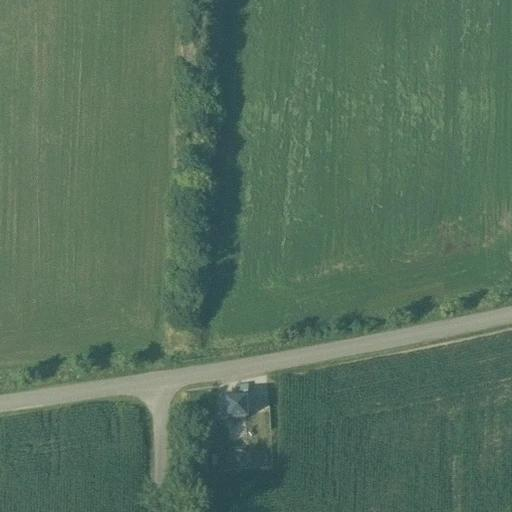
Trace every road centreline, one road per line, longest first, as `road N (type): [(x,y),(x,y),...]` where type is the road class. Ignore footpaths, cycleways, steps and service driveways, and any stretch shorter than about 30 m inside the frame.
road 1 (unclassified): [(160,381),(511,315)]
road 2 (unclassified): [(0,403),(160,381)]
road 3 (residential): [(157,511),(160,381)]
